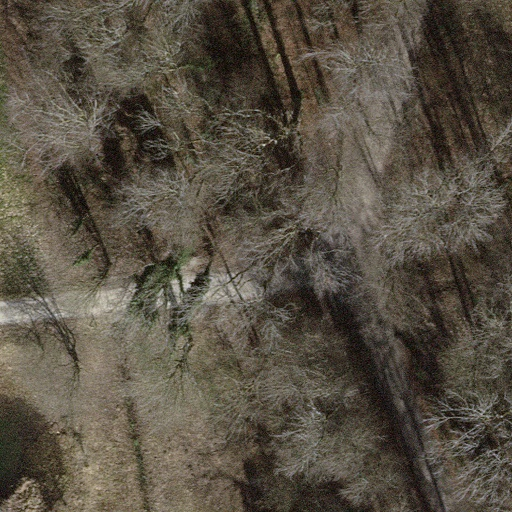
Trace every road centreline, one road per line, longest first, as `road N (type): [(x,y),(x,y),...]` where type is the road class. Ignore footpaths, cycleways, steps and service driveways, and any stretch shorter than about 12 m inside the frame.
road 1 (track): [(0,316),(344,269)]
road 2 (track): [(408,0),(344,269)]
road 3 (track): [(344,269),(455,511)]
